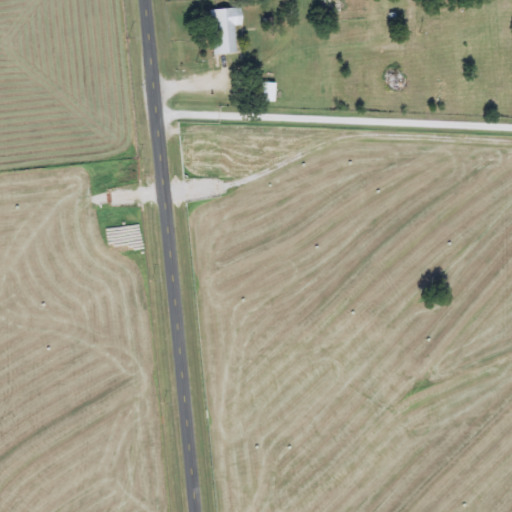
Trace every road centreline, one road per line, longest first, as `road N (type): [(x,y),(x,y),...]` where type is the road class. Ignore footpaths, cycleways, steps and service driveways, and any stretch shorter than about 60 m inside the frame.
road 1 (tertiary): [(142,0),(194,511)]
road 2 (residential): [(153,114),(511,123)]
road 3 (residential): [(165,199),(280,165),(340,136),(511,143)]
